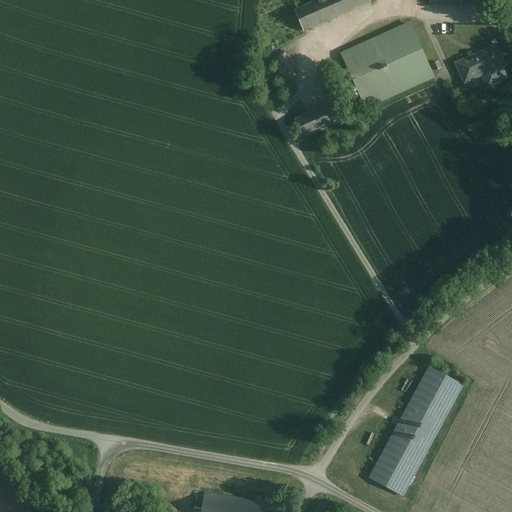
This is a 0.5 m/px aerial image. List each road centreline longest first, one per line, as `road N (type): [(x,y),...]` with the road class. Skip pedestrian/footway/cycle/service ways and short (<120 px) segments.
road 1 (unclassified): [(314,480),(377,386),(417,343),(511,268)]
road 2 (unclassified): [(314,480),(107,440)]
